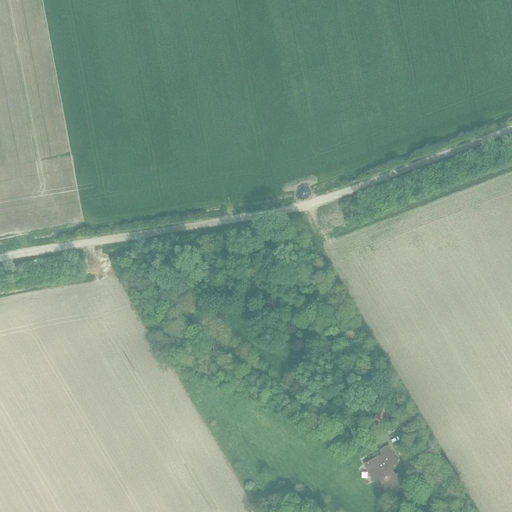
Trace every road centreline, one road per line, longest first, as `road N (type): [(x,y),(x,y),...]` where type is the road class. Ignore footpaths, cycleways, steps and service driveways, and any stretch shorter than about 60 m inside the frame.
road 1 (unclassified): [(0,260),(310,207),(511,129)]
road 2 (unknown): [(145,237),(166,291),(204,337),(387,442)]
